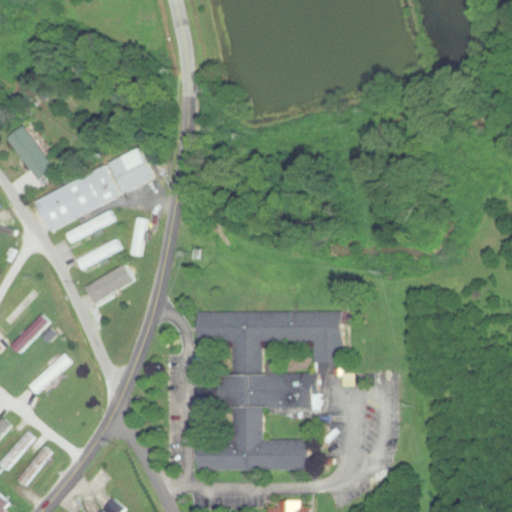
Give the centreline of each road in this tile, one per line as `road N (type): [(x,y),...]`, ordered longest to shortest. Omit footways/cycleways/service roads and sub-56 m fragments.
road 1 (residential): [(170,511),(73,297),(0,178)]
road 2 (tertiary): [(120,403),(159,294),(184,160),(190,70)]
road 3 (tertiary): [(42,511),(120,403)]
